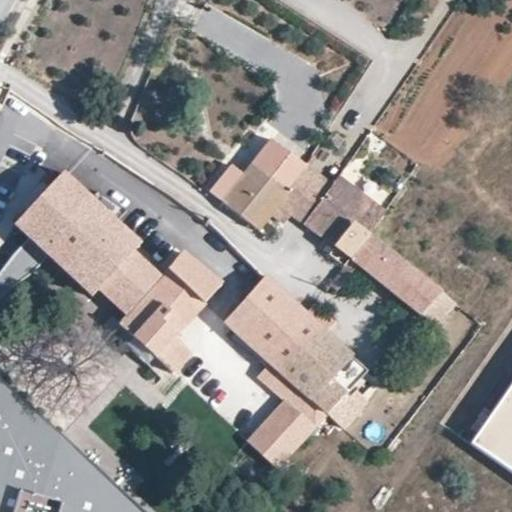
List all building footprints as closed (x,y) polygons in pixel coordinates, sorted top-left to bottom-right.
[(347,144),(336,134),(328,142),(340,152),(347,144)] [(305,165),(273,140),(244,174),(235,166),(211,195),(259,232),(270,219),(280,207),(291,192),(287,189),(305,165)] [(332,184),(305,165),(287,189),(291,192),(280,207),(290,215),(302,225),(332,184)] [(147,244),(69,172),(19,227),(104,305),(110,298),(126,313),(163,274),(146,258),(150,254),(144,249),(147,244)] [(384,213),(338,176),(332,184),(302,225),(349,260),(370,237),(369,235),(384,213)] [(281,227),(290,215),(280,207),(270,219),(281,227)] [(370,237),(349,260),(328,285),(336,291),(357,267),(420,316),(441,292),(370,237)] [(126,313),(118,324),(201,401),(209,391),(180,364),(189,354),(173,338),(220,285),(182,254),(163,274),(126,313)] [(256,379),(282,403),(313,431),(327,416),(280,375),(321,330),(323,328),(305,312),(265,276),(223,323),(269,365),(256,379)] [(448,294),(427,314),(437,325),(459,305),(448,294)] [(367,372),(321,330),(280,375),(327,416),(329,415),(337,422),(371,385),(363,377),(367,372)] [(0,511),(138,511),(0,380),(0,511)] [(511,384),(471,444),(511,472),(511,384)] [(245,441),(247,443),(276,471),(313,431),(282,403),(245,441)] [(237,511),(254,491),(239,480),(214,511),(237,511)]
